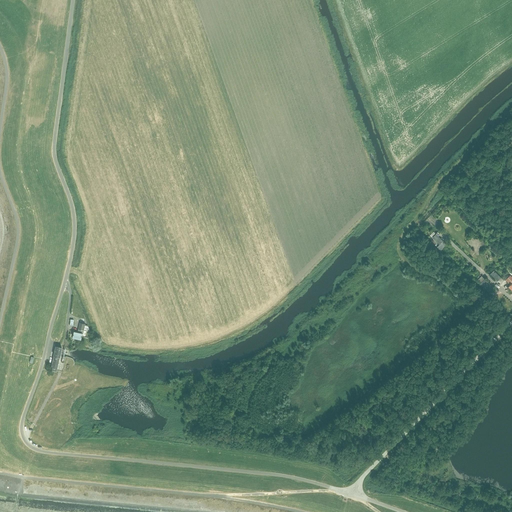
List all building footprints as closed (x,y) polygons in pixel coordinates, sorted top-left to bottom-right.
[(432,237),(439,244),(443,241),(436,234),(432,237)] [(501,277),(494,270),(490,274),(497,281),(501,277)] [(492,286),(485,279),(481,284),(488,291),(492,286)] [(80,322),(78,332),(75,331),(73,338),(82,339),(83,333),(84,330),(85,325),(85,324),(80,322)] [(56,370),(61,347),(56,346),(54,355),(55,355),(52,369),(56,370)]
